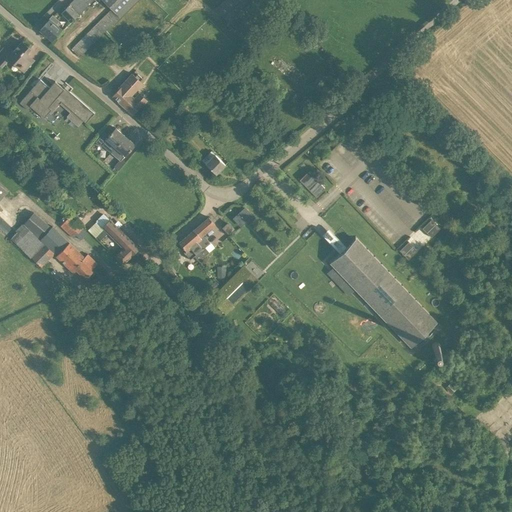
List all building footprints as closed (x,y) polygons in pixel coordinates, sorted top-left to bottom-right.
[(71,23),(93,0),(73,0),(61,13),(71,23)] [(86,51),(136,0),(101,0),(111,9),(78,43),(71,50),(79,58),(86,51)] [(224,0),(215,9),(229,24),(254,0),(224,0)] [(52,16),(39,30),(51,41),(61,30),(55,25),(58,21),(52,16)] [(0,68),(1,69),(9,60),(23,73),(34,61),(26,53),(29,49),(21,42),(13,51),(6,44),(0,51),(0,68)] [(230,74),(224,68),(213,77),(219,84),(230,74)] [(133,115),(146,100),(140,94),(134,101),(129,95),(141,82),(140,81),(142,79),(137,75),(135,77),(132,74),(112,96),(133,115)] [(68,93),(61,87),(55,82),(49,88),(40,80),(19,103),(28,111),(31,107),(43,118),(48,113),(50,114),(61,102),(85,124),(94,114),(69,92),(68,93)] [(175,120),(179,127),(185,123),(181,117),(175,120)] [(101,145),(111,153),(125,137),(115,128),(112,131),(108,128),(101,135),(95,142),(100,147),(101,145)] [(125,137),(111,153),(119,161),(120,159),(124,156),(124,157),(134,145),(125,137)] [(205,164),(204,164),(216,175),(225,166),(211,151),(202,161),(205,164)] [(113,167),(118,171),(125,163),(124,163),(120,159),(119,161),(113,167)] [(316,198),(325,190),(308,172),(299,180),(316,198)] [(241,226),(251,217),(251,215),(245,208),(234,219),(241,226)] [(84,257),(51,227),(50,228),(33,213),(23,225),(22,223),(15,231),(16,232),(11,238),(30,257),(31,256),(41,267),(54,254),(74,273),(76,271),(85,280),(93,272),(91,270),(97,265),(87,254),(84,257)] [(87,233),(82,228),(75,221),(73,223),(68,218),(65,220),(60,226),(73,238),(75,236),(80,240),(87,233)] [(197,257),(201,261),(210,253),(206,248),(212,244),(204,235),(217,225),(211,218),(197,230),(204,239),(200,243),(206,250),(201,253),(198,254),(198,255),(196,256),(197,257)] [(123,265),(139,249),(123,232),(110,220),(102,228),(123,249),(115,257),(123,265)] [(439,229),(430,220),(422,229),(431,238),(439,229)] [(228,233),(233,229),(228,224),(224,228),(228,233)] [(186,253),(192,260),(197,257),(196,256),(198,255),(198,254),(201,253),(206,250),(200,243),(204,239),(197,230),(181,243),(188,252),(186,253)] [(103,231),(95,238),(99,242),(106,235),(103,231)] [(413,349),(440,323),(357,236),(340,252),(330,262),(413,349)] [(417,251),(408,242),(399,251),(408,260),(417,251)] [(172,283),(172,282),(178,278),(168,265),(162,270),(172,283)] [(228,314),(261,281),(246,267),(245,266),(212,300),(227,315),(228,314)] [(217,278),(226,278),(226,267),(217,267),(217,278)] [(214,291),(219,286),(215,281),(210,286),(214,291)]
